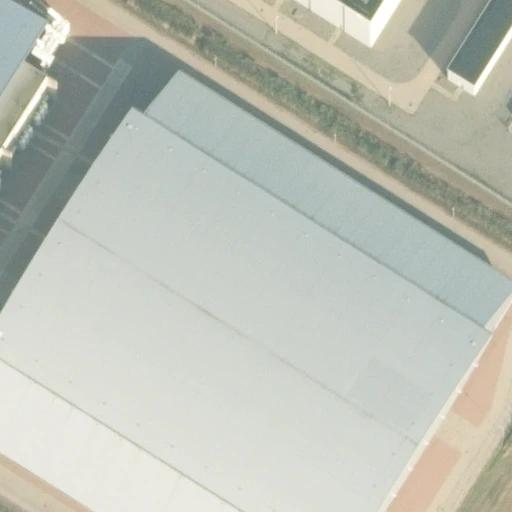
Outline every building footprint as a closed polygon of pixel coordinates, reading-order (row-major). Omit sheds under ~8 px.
[(295,0),(373,47),(401,0),(295,0)] [(511,0),(496,0),(446,80),(472,96),(511,33),(511,0)] [(50,19),(32,55),(55,67),(73,31),(50,19)] [(0,191),(58,100),(21,77),(25,70),(0,54),(0,191)] [(0,364),(0,454),(91,511),(377,511),(510,304),(173,91),(0,364)]
